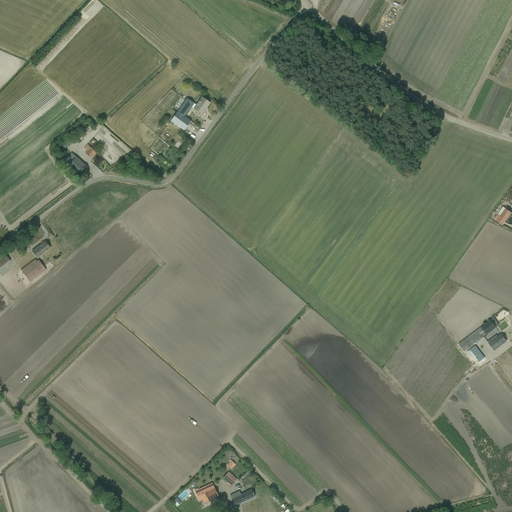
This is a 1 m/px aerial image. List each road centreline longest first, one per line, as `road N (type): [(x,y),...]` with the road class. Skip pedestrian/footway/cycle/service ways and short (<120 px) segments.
road 1 (track): [(0,248),(99,177),(168,181),(306,4)]
road 2 (unclassified): [(511,139),(410,95),(302,0)]
road 3 (track): [(109,511),(0,402)]
